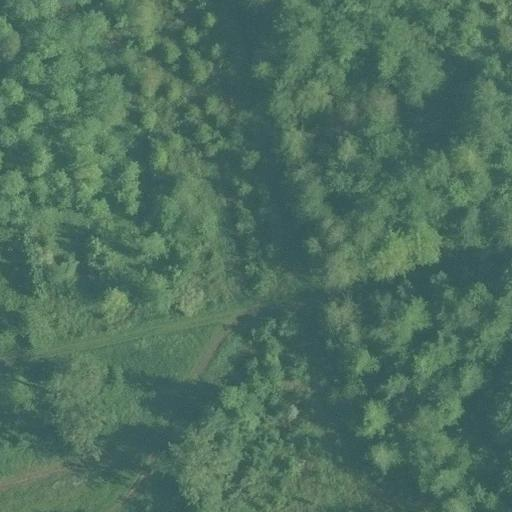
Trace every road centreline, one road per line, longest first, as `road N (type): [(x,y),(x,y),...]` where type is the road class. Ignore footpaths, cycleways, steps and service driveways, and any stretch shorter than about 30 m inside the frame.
road 1 (track): [(511,254),(252,312),(213,343),(145,473),(112,511)]
road 2 (track): [(0,362),(252,312)]
road 3 (track): [(0,485),(150,441)]
